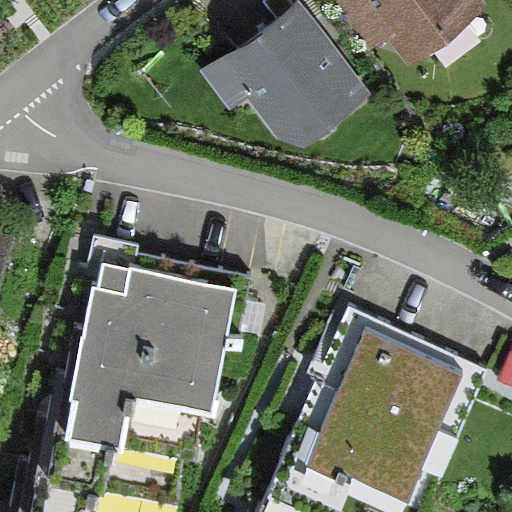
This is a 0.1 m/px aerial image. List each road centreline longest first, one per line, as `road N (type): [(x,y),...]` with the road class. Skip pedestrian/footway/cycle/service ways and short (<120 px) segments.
road 1 (residential): [(6,95),(56,137),(290,195),(394,236),(511,301)]
road 2 (residential): [(6,95),(128,0)]
